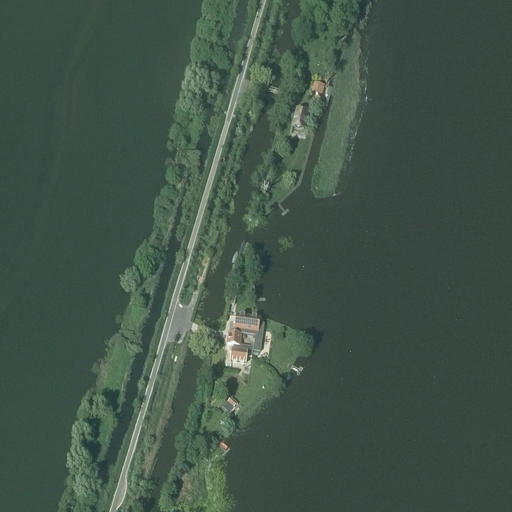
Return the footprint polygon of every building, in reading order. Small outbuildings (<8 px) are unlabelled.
[(313,83),(311,93),(322,96),(324,86),(313,83)] [(303,130),(307,112),(297,109),(292,127),(303,130)] [(237,318),(235,330),(236,330),(236,335),(240,335),(254,337),(262,338),(264,325),(258,325),(259,320),(256,320),(256,319),(251,318),(251,319),(244,318),(244,317),(239,317),(239,318),(237,318)] [(229,334),(227,346),(233,346),(232,351),(231,351),(230,363),(245,365),(246,358),(251,359),(252,352),(253,346),(252,345),(251,347),(250,348),(240,347),(240,344),(239,343),(240,335),(236,335),(229,334)] [(230,399),(222,408),(228,414),(237,405),(230,399)]
